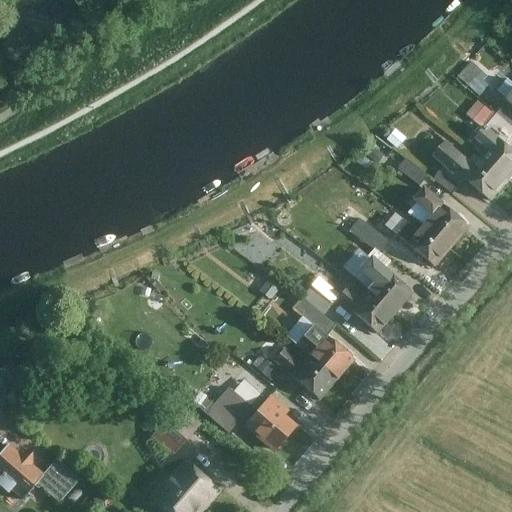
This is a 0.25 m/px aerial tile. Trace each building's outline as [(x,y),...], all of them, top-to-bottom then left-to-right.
[(473,61),(459,75),(481,96),(495,82),(473,61)] [(489,124),(495,110),(476,100),(469,115),(489,124)] [(511,111),(506,107),(499,116),(511,126),(511,111)] [(511,126),(499,116),(491,125),(511,142),(511,126)] [(493,151),(485,161),(511,182),(511,149),(487,129),(479,139),(493,151)] [(451,141),(436,157),(495,203),(511,183),(511,182),(485,161),(480,167),(451,141)] [(399,171),(424,181),(428,170),(404,160),(399,171)] [(436,215),(427,226),(456,248),(471,229),(445,208),(448,204),(428,189),(417,201),(436,215)] [(378,252),(388,239),(360,217),(350,230),(378,252)] [(409,220),(394,238),(436,272),(456,248),(427,226),(422,231),(409,220)] [(350,247),(322,222),(303,244),(331,269),(350,247)] [(386,270),(370,290),(401,314),(417,295),(386,270)] [(312,288),(304,299),(325,317),(334,306),(312,288)] [(349,288),(339,299),(381,336),(401,314),(370,290),(363,299),(349,288)] [(325,317),(304,299),(296,308),(330,337),(339,327),(325,317)] [(321,349),(313,358),(342,382),(359,362),(318,328),(308,338),(321,349)] [(286,350),(275,363),(322,404),(342,382),(313,358),(305,367),(286,350)] [(270,382),(280,372),(262,354),(252,364),(270,382)] [(240,380),(209,416),(232,433),(242,422),(278,451),(297,427),(240,380)] [(180,408),(153,438),(176,456),(203,427),(180,408)] [(9,445),(0,455),(0,480),(25,502),(41,486),(48,477),(9,445)] [(59,463),(48,477),(41,486),(61,503),(80,481),(59,463)] [(180,463),(149,501),(163,511),(207,511),(221,497),(180,463)]
